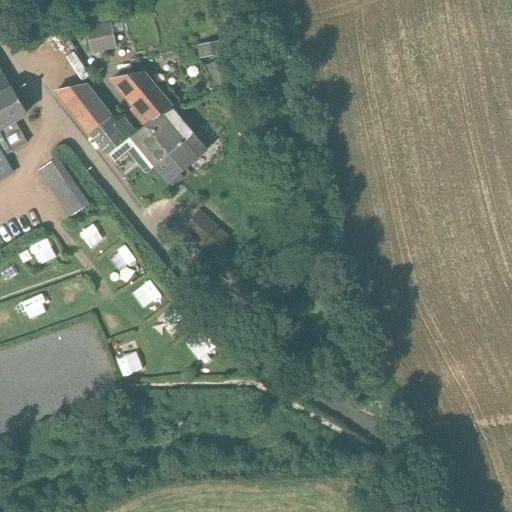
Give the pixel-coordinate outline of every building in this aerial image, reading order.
[(111,23),(85,28),(91,55),(116,50),(111,23)] [(295,38),(294,30),(284,32),(286,40),(295,38)] [(218,42),(196,46),(199,60),(221,55),(218,42)] [(222,58),(205,67),(216,87),(233,79),(222,58)] [(146,125),(170,109),(140,73),(114,79),(138,108),(135,111),(146,125)] [(0,175),(11,169),(4,157),(10,154),(27,144),(14,121),(26,114),(12,90),(9,92),(0,76),(0,175)] [(107,119),(90,97),(68,104),(90,133),(107,119)] [(199,158),(184,141),(192,135),(170,109),(146,125),(136,133),(134,131),(129,136),(130,138),(136,145),(153,130),(172,152),(155,166),(169,184),(199,158)] [(129,136),(134,131),(122,116),(107,119),(90,133),(108,156),(130,138),(129,136)] [(136,145),(155,166),(172,152),(153,130),(136,145)] [(40,170),(71,217),(87,205),(56,159),(40,170)] [(226,239),(197,214),(185,228),(214,253),(226,239)] [(85,231),(93,247),(109,240),(101,224),(85,231)] [(41,267),(58,258),(49,238),(32,246),(41,267)] [(29,317),(47,312),(41,294),(24,299),(29,317)] [(205,328),(188,342),(206,364),(222,350),(205,328)] [(140,349),(119,357),(127,377),(148,369),(140,349)]
